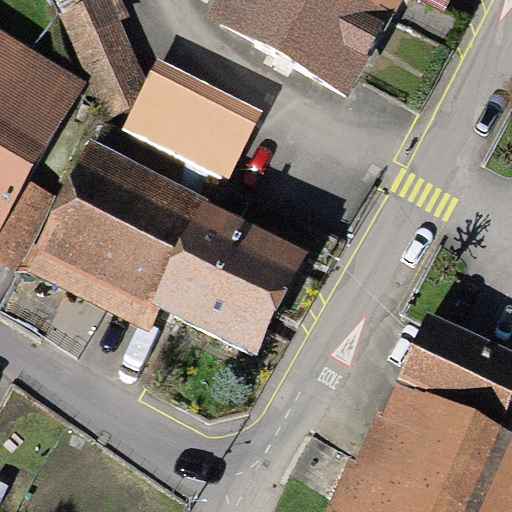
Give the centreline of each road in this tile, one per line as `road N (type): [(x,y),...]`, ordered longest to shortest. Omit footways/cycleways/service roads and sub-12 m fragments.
road 1 (residential): [(245,487),(420,190),(511,15)]
road 2 (residential): [(0,362),(245,487)]
